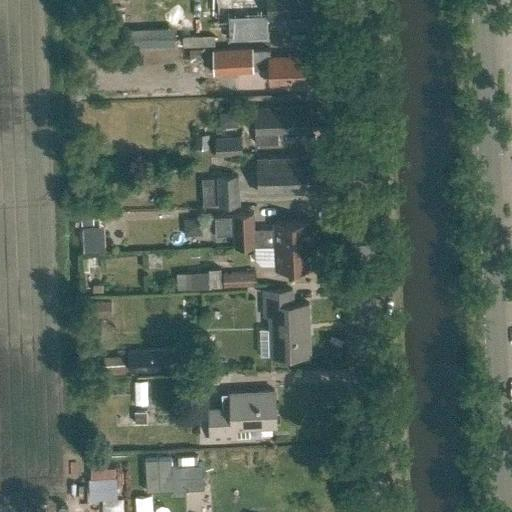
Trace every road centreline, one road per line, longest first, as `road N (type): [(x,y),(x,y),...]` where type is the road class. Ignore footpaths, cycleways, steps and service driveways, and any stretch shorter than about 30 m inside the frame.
road 1 (unclassified): [(377,511),(357,0)]
road 2 (secondary): [(500,511),(481,0)]
